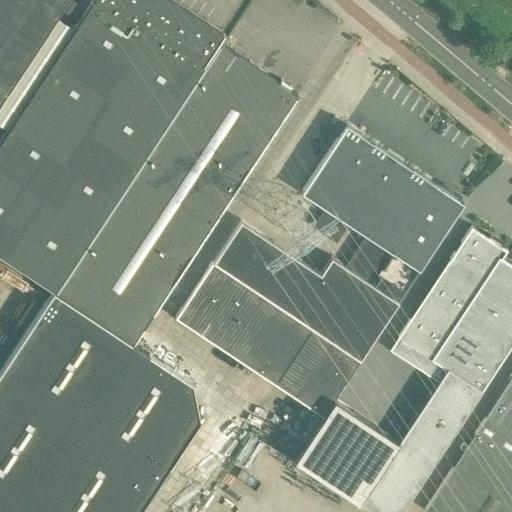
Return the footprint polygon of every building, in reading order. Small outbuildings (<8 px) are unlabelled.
[(91,0),(0,138),(0,254),(52,289),(132,342),(296,93),(219,42),(222,37),(166,0),(91,0)] [(0,0),(0,101),(66,0),(0,0)] [(325,206),(349,222),(366,233),(345,265),(370,282),(391,250),(418,268),(462,201),(345,123),(301,191),(325,206)] [(335,242),(349,222),(325,206),(311,226),(335,242)] [(212,260),(358,358),(397,299),(394,297),(373,283),(370,282),(345,265),(330,255),(319,271),(240,218),(212,260)] [(398,336),(431,357),(446,367),(481,389),(511,341),(511,265),(500,257),(505,249),(471,226),(398,336)] [(322,414),(358,358),(212,260),(174,316),(322,414)] [(380,273),(373,283),(394,297),(401,287),(380,273)] [(0,511),(137,511),(199,419),(192,382),(52,289),(0,367),(0,511)] [(376,511),(399,511),(481,389),(446,367),(435,383),(398,440),(333,397),(322,414),(294,458),(358,500),(376,511)] [(451,467),(424,508),(430,511),(511,511),(511,374),(473,433),(490,445),(468,478),(451,467)] [(299,444),(283,433),(277,442),(293,453),(299,444)] [(240,461),(260,475),(278,448),(258,435),(240,461)]
